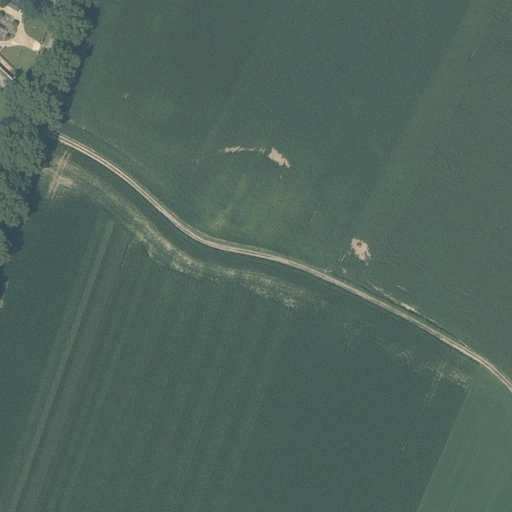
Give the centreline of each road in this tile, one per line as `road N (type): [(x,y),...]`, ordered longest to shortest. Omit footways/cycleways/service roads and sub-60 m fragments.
road 1 (track): [(25,120),(101,161),(198,246),(305,271),(377,305),(511,393)]
road 2 (unclassified): [(0,193),(67,0)]
